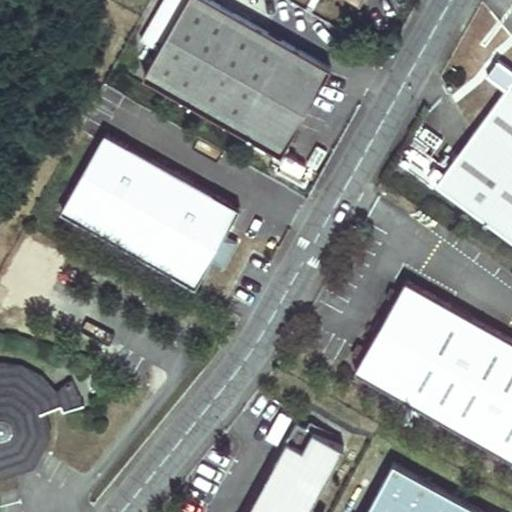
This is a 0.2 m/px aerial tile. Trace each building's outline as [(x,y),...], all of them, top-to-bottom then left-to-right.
[(200,0),(182,0),(140,77),(274,154),(323,68),(200,0)] [(511,86),(439,183),(511,237),(511,86)] [(232,208),(99,136),(57,212),(189,285),(232,208)] [(54,287),(67,255),(23,238),(11,270),(54,287)] [(511,337),(405,278),(353,371),(511,459),(511,337)] [(0,473),(24,464),(41,435),(35,415),(54,407),(57,412),(74,406),(66,382),(50,393),(34,378),(14,367),(0,363),(0,473)] [(308,511),(344,447),(297,421),(247,511),(308,511)] [(482,511),(389,462),(361,511),(482,511)]
